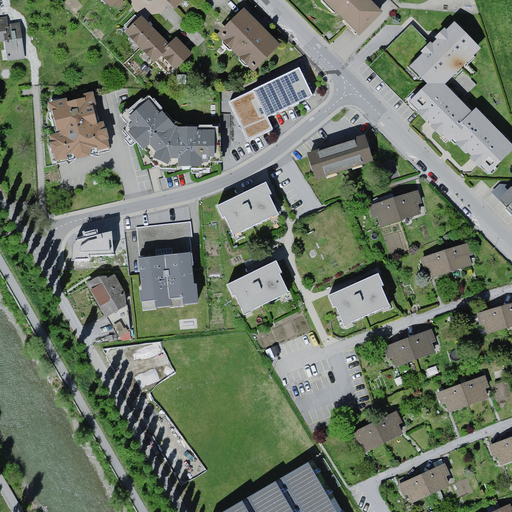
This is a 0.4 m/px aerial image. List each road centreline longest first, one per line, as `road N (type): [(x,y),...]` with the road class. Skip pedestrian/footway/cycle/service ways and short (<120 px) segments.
road 1 (residential): [(353,87),(260,162),(220,183),(77,219),(28,242)]
road 2 (residential): [(28,242),(183,511)]
road 3 (residential): [(511,290),(276,368)]
road 4 (residential): [(511,244),(353,87)]
road 5 (residential): [(511,424),(354,492),(366,511)]
road 6 (residential): [(353,87),(269,0)]
